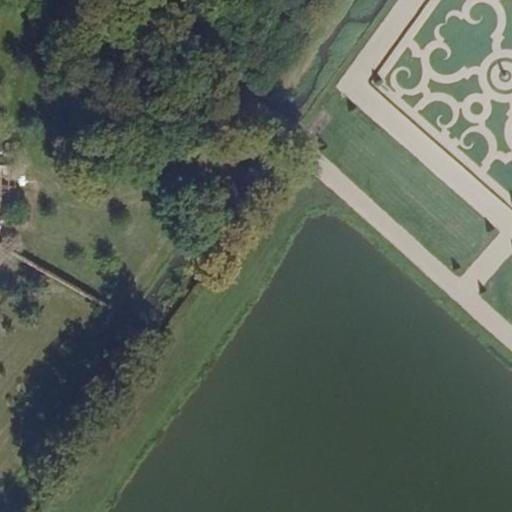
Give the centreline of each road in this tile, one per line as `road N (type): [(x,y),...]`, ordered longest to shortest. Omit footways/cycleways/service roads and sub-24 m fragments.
road 1 (track): [(462,294),(327,173)]
road 2 (track): [(511,237),(462,294),(511,341)]
